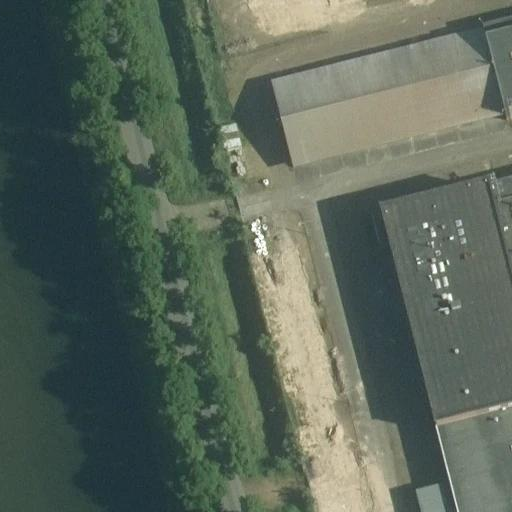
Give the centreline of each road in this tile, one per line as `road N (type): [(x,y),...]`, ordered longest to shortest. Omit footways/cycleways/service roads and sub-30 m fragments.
road 1 (tertiary): [(229,511),(103,0)]
road 2 (unknown): [(503,0),(421,15),(248,66),(241,100),(269,205)]
road 3 (unknown): [(314,193),(396,511)]
road 4 (unknown): [(344,511),(269,205)]
road 5 (unknown): [(511,140),(314,193)]
